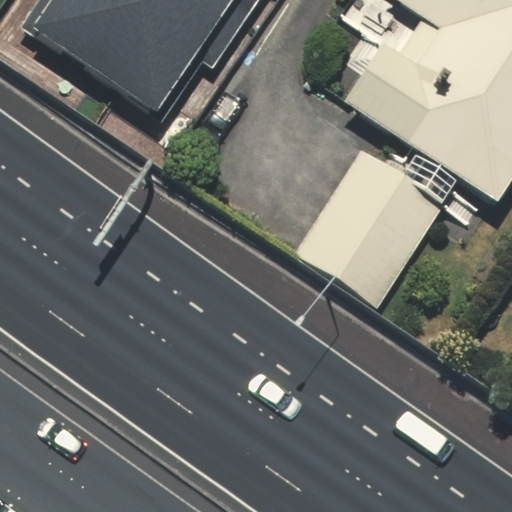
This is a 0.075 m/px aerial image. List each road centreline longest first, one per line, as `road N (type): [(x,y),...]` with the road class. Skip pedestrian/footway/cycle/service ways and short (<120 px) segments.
road 1 (motorway): [(0,266),(345,511)]
road 2 (motorway): [(124,511),(0,421)]
